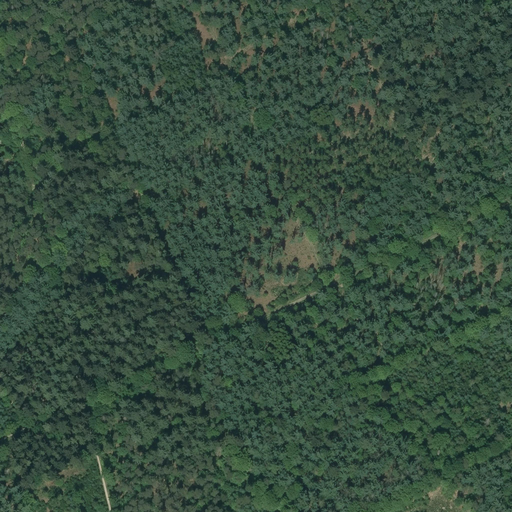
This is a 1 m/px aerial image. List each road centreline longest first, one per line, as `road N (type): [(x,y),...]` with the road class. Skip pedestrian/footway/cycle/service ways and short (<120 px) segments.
road 1 (track): [(110,511),(90,398),(0,50)]
road 2 (track): [(511,202),(90,398)]
